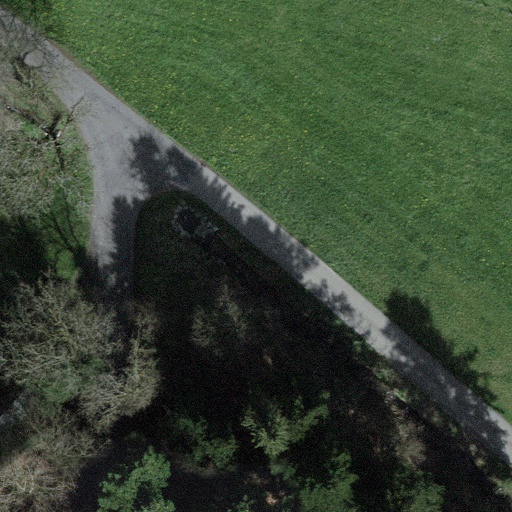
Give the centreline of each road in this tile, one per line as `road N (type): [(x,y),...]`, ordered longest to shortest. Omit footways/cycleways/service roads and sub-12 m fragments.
road 1 (unclassified): [(511,476),(126,163)]
road 2 (unclassified): [(126,163),(103,429),(86,511)]
road 3 (unclassified): [(126,163),(0,37)]
road 4 (track): [(0,403),(112,299)]
